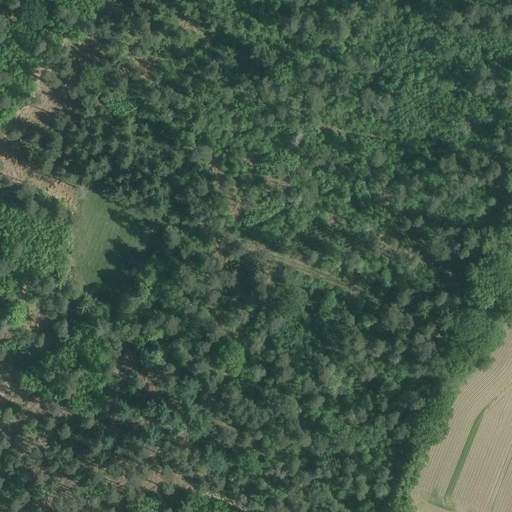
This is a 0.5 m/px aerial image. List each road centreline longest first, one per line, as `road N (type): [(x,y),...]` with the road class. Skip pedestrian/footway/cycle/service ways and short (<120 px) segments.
road 1 (track): [(0,164),(453,338)]
road 2 (track): [(386,511),(511,189)]
